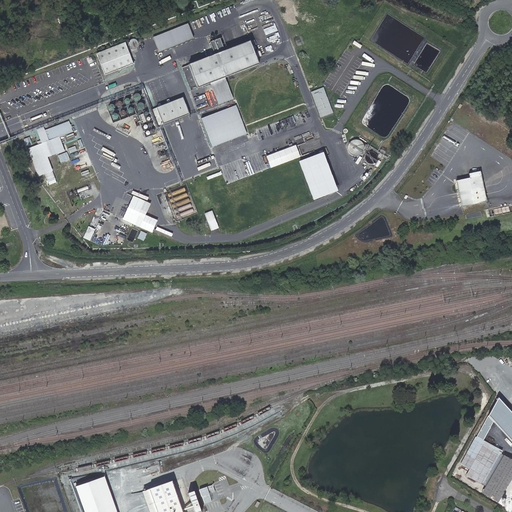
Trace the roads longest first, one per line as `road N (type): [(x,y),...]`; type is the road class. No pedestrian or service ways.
road 1 (unclassified): [(33,275),(220,266),(310,244),(397,176),(488,37)]
road 2 (unknown): [(390,69),(374,73),(339,126),(322,128),(273,12),(259,2),(142,73)]
road 3 (unknown): [(146,190),(172,233),(213,239),(303,210),(354,181)]
road 4 (unknown): [(381,194),(419,210),(472,151),(511,166)]
road 5 (unknown): [(174,464),(218,458),(255,477),(273,494),(245,493),(230,511)]
road 6 (unknown): [(142,73),(164,73),(179,85),(196,126),(196,157),(159,183)]
